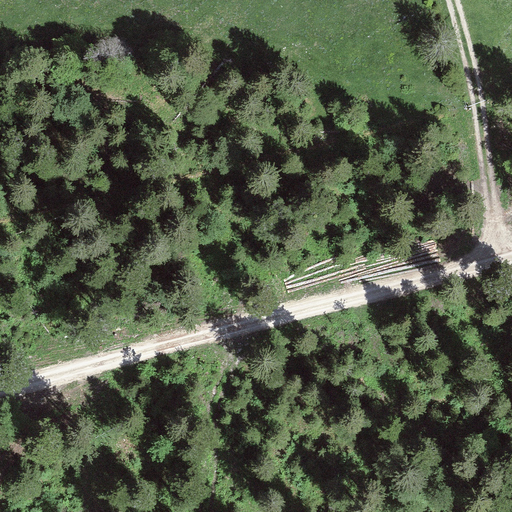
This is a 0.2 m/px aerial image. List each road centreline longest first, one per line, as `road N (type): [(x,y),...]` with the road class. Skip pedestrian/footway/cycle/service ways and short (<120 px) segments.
road 1 (track): [(511,255),(0,395)]
road 2 (track): [(511,234),(447,0)]
